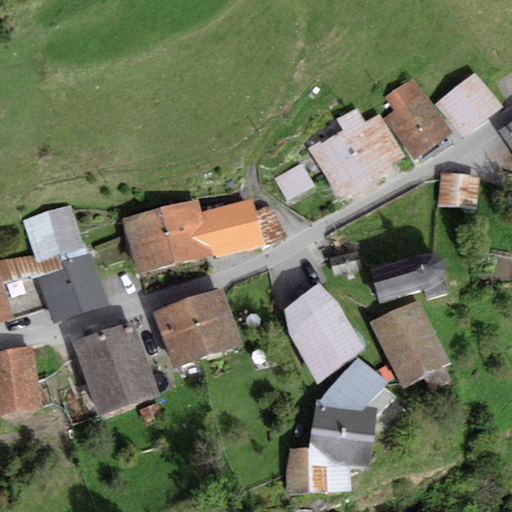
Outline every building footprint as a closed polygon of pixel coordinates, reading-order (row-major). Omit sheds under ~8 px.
[(435,104),(465,139),(503,107),(474,72),(435,104)] [(395,112),(384,119),(385,120),(414,160),(452,133),(413,79),(386,99),(395,112)] [(404,157),(379,114),(365,122),(357,109),(338,120),(344,131),(374,182),(394,171),(391,165),(404,157)] [(511,122),(499,132),(511,151),(511,122)] [(320,142),(308,149),(340,202),(374,182),(344,131),(322,144),(320,142)] [(288,203),(316,186),(301,162),(274,179),(288,203)] [(477,209),(480,177),(441,175),(438,206),(477,209)] [(200,202),(161,210),(175,267),(266,247),(256,212),(253,200),(201,212),(200,202)] [(34,256),(37,265),(59,258),(83,250),(69,207),(23,222),(34,256)] [(269,207),(256,212),(266,247),(287,238),(269,207)] [(161,210),(123,220),(137,277),(175,267),(161,210)] [(38,278),(54,325),(109,306),(89,248),(83,250),(59,258),(63,269),(38,278)] [(358,253),(330,260),(336,279),(363,271),(358,253)] [(370,270),(381,302),(427,292),(429,300),(448,295),(444,282),(447,274),(447,264),(440,257),(432,255),(423,255),(370,270)] [(38,278),(63,269),(59,258),(37,265),(34,256),(0,260),(0,275),(3,285),(38,278)] [(0,323),(13,320),(3,285),(0,275),(0,323)] [(289,333),(317,384),(364,349),(337,298),(319,283),(286,310),(289,333)] [(243,346),(224,289),(189,299),(209,356),(243,346)] [(209,356),(189,299),(154,311),(174,369),(209,356)] [(450,364),(419,302),(371,326),(402,388),(423,377),(430,392),(453,381),(446,366),(450,364)] [(121,327),(74,343),(98,416),(160,395),(137,329),(123,334),(121,327)] [(0,414),(41,408),(32,347),(0,352),(0,414)] [(315,401),(316,406),(363,413),(365,408),(389,382),(358,358),(322,401),(315,401)] [(316,406),(309,444),(332,462),(349,463),(349,467),(370,468),(376,409),(365,408),(363,413),(316,406)] [(308,449),(289,450),(286,496),(351,495),(349,467),(349,463),(332,462),(309,444),(308,449)]
